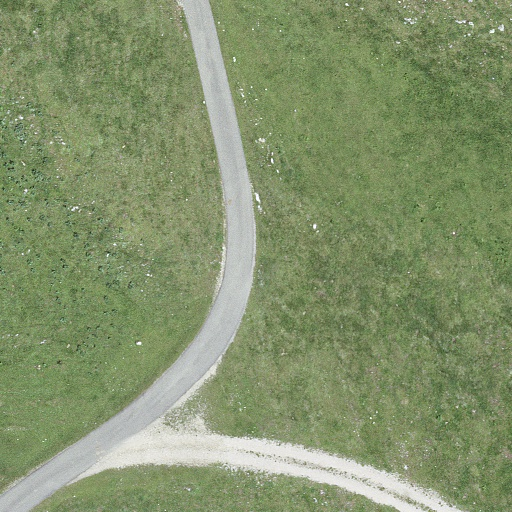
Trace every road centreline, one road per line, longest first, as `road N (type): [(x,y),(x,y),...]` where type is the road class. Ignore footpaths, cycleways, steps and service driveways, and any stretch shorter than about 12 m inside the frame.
road 1 (track): [(7,511),(147,410),(199,359),(228,313),(241,257),(238,195),(195,0)]
road 2 (track): [(89,450),(228,449),(280,458),(330,468),(433,511)]
